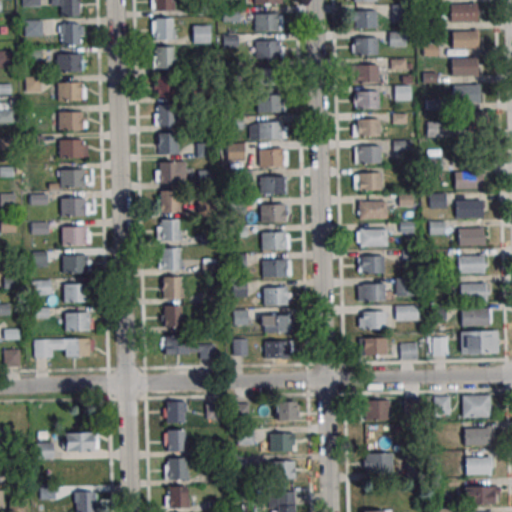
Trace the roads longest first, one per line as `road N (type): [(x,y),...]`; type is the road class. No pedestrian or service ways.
road 1 (residential): [(130,511),(114,0)]
road 2 (residential): [(330,511),(314,0)]
road 3 (residential): [(0,384),(511,372)]
